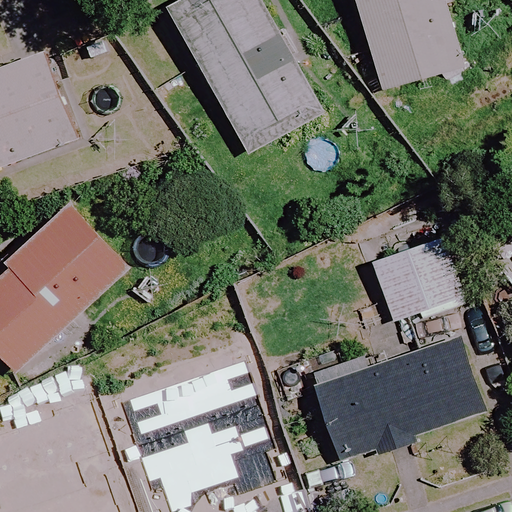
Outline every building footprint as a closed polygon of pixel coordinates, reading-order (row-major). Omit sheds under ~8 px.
[(309,88),(263,0),(219,0),(179,21),(249,158),(325,119),(309,88)] [(465,69),(447,0),(358,0),(383,91),(465,69)] [(0,170),(79,141),(48,54),(0,71),(0,170)] [(135,268),(77,206),(0,277),(0,354),(19,375),(135,268)] [(461,301),(438,238),(370,263),(394,326),(461,301)] [(486,416),(463,341),(316,386),(340,467),(414,444),(413,439),(486,416)] [(0,510),(0,511),(138,511),(155,499),(165,511),(199,511),(227,490),(201,458),(218,445),(176,393),(37,504),(26,490),(0,510)]
